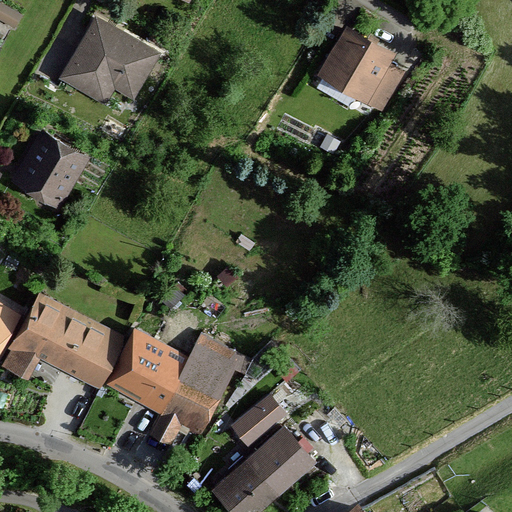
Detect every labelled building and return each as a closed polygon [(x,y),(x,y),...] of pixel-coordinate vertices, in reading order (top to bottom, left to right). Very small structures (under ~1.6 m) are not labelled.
[(168,52),(98,13),(65,73),(111,98),(122,78),(146,91),(168,52)] [(385,109),(411,60),(346,25),(320,74),(385,109)] [(92,154),(45,126),(14,178),(61,205),(92,154)] [(0,300),(0,372),(32,390),(47,364),(103,396),(111,382),(164,412),(153,431),(172,442),(181,426),(204,439),(252,354),(202,326),(187,352),(133,322),(124,339),(43,294),(30,317),(0,300)] [(265,395),(230,423),(256,454),(219,485),(241,511),(259,511),(320,460),(265,395)] [(330,511),(329,510),(327,511),(375,511),(363,500),(351,511),(330,511)]
